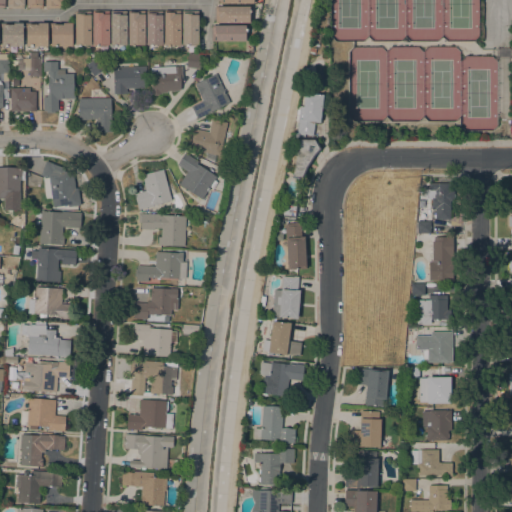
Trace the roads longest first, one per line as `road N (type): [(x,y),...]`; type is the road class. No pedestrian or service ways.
road 1 (residential): [(481,511),(482,157)]
road 2 (residential): [(91,511),(113,215),(101,166)]
road 3 (residential): [(314,511),(335,170)]
road 4 (residential): [(208,4),(0,16)]
road 5 (residential): [(511,157),(368,157),(335,170)]
road 6 (residential): [(0,139),(63,142),(101,166),(154,135)]
